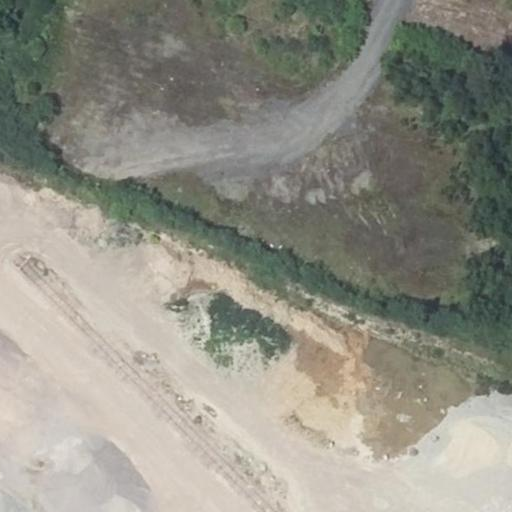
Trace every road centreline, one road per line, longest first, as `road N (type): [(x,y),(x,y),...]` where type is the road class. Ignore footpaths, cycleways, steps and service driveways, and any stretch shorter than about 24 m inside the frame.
road 1 (unknown): [(0,232),(36,234),(170,306),(397,486)]
road 2 (unknown): [(0,283),(227,511)]
road 3 (track): [(339,189),(395,0)]
